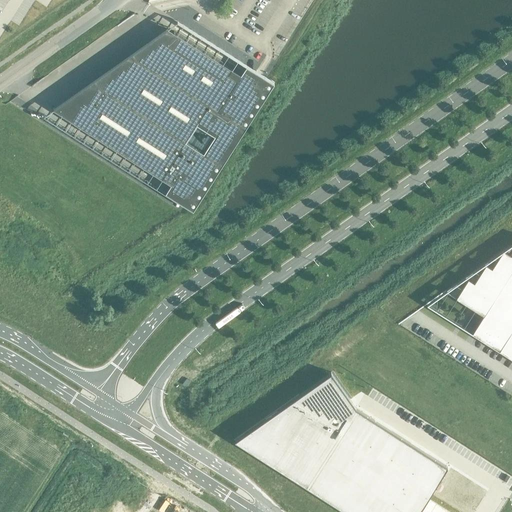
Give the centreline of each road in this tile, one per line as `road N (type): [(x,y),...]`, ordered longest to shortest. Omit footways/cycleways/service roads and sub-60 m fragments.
road 1 (unclassified): [(511,62),(171,304),(103,394)]
road 2 (unclassified): [(154,380),(186,345),(511,113)]
road 3 (unknown): [(11,75),(171,184),(235,113),(258,74)]
road 4 (unclassified): [(101,417),(243,507),(265,511)]
road 5 (unclassified): [(115,0),(0,83)]
road 6 (unclassified): [(266,511),(234,479),(164,435)]
road 7 (unknown): [(258,74),(155,10)]
road 8 (unclassified): [(103,394),(0,331)]
